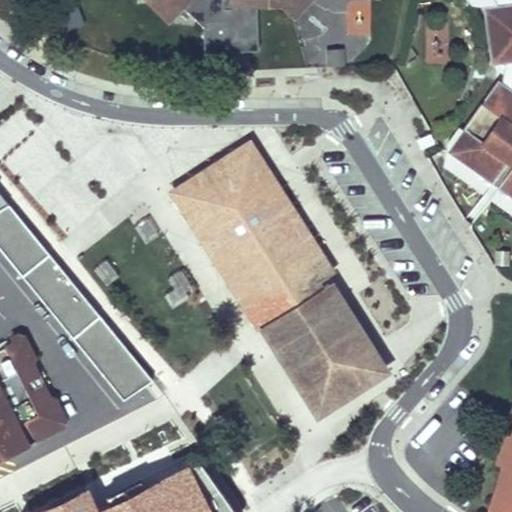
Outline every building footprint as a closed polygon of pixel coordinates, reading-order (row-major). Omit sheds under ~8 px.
[(143,0),(154,10),(154,0),(143,0)] [(154,0),(154,10),(168,23),(184,7),(190,0),(230,0),(230,8),(258,7),(263,0),(273,0),(280,6),(293,19),(306,5),(306,0),(154,0)] [(190,0),(184,7),(203,25),(204,50),(258,49),(258,7),(230,8),(230,0),(190,0)] [(511,0),(508,0),(510,2),(507,2),(508,10),(505,11),(501,12),(498,14),(495,17),(493,20),(491,23),(490,26),(490,30),(490,34),(491,39),(495,44),(498,48),(503,51),(509,52),(511,52),(511,60),(506,61),(503,83),(497,78),(483,98),(486,100),(483,104),(480,102),(462,127),(465,130),(451,150),(482,172),(480,175),(490,182),(496,187),(506,194),(509,191),(511,193),(511,0)] [(474,6),(467,0),(458,0),(455,3),(466,14),(474,6)] [(482,6),(490,64),(506,61),(511,60),(511,52),(509,52),(503,51),(498,48),(495,44),(491,39),(490,34),(490,30),(490,26),(491,23),(493,20),(495,17),(498,14),(501,12),(505,11),(508,10),(507,2),(495,4),(482,6)] [(326,47),(327,64),(345,63),(343,46),(326,47)] [(474,60),(472,75),(483,77),(485,62),(474,60)] [(332,274),(337,271),(248,136),(167,189),(256,323),(332,274)] [(0,208),(0,240),(21,267),(127,400),(154,378),(12,199),(6,204),(3,207),(0,208)] [(332,274),(256,323),(317,418),(393,369),(332,274)] [(17,334),(12,337),(14,341),(7,345),(5,340),(0,342),(0,456),(63,425),(65,419),(54,398),(48,396),(31,362),(34,357),(23,336),(17,334)] [(495,462),(503,465),(511,435),(504,433),(495,462)] [(511,511),(511,434),(511,435),(503,465),(494,493),(502,495),(496,511),(511,511)] [(87,480),(27,509),(22,511),(235,511),(200,456),(97,503),(87,480)] [(488,511),(496,511),(502,495),(494,493),(488,511)]
